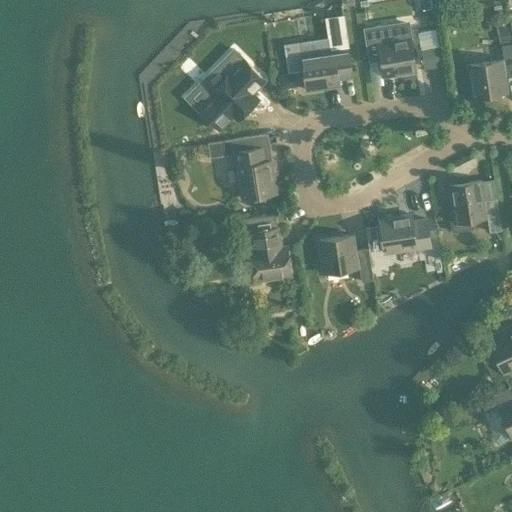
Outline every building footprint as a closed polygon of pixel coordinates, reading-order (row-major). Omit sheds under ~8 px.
[(423,66),(442,65),(441,26),(421,27),(423,66)] [(499,28),(501,45),(511,43),(511,37),(510,27),(499,28)] [(377,43),(375,29),(363,31),(368,62),(380,60),(382,76),(416,71),(410,37),(377,43)] [(503,59),(471,64),(468,64),(473,97),(506,92),(504,76),(511,75),(511,43),(501,45),(503,59)] [(234,49),(186,98),(218,129),(232,115),(237,120),(257,100),(251,94),(265,80),(234,49)] [(300,56),(306,89),(339,85),(338,77),(352,75),(348,49),(300,56)] [(273,175),(278,174),(275,159),(272,159),(268,133),(207,143),(210,157),(235,153),(242,198),(275,193),(273,175)] [(496,198),(482,200),(479,180),(449,184),(454,212),(449,213),(452,231),(473,228),(471,220),(487,217),(489,231),(491,231),(501,229),(496,198)] [(193,216),(183,208),(175,217),(186,225),(193,216)] [(253,280),(291,274),(287,246),(280,247),(275,213),(244,218),(246,232),(251,231),(254,251),(249,252),(253,280)] [(383,252),(431,245),(427,219),(412,221),(411,214),(378,219),(383,252)] [(361,281),(373,279),(368,248),(354,250),(352,234),(318,239),(323,273),(359,267),(361,281)] [(500,294),(493,302),(502,309),(509,301),(500,294)] [(511,331),(488,342),(503,373),(511,368),(511,331)] [(511,395),(508,387),(479,400),(484,411),(499,444),(511,438),(511,437),(511,395)]
